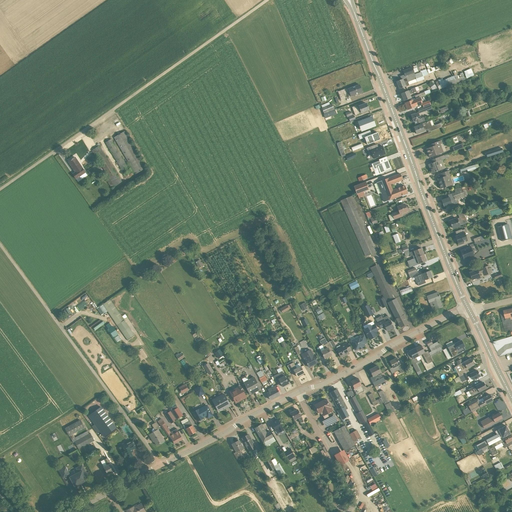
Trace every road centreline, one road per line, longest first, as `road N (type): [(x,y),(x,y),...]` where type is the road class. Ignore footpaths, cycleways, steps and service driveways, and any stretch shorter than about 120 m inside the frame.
road 1 (residential): [(160,464),(468,309)]
road 2 (unclassified): [(0,189),(267,0)]
road 3 (secondary): [(468,309),(353,9)]
road 4 (unclassified): [(160,464),(0,243)]
